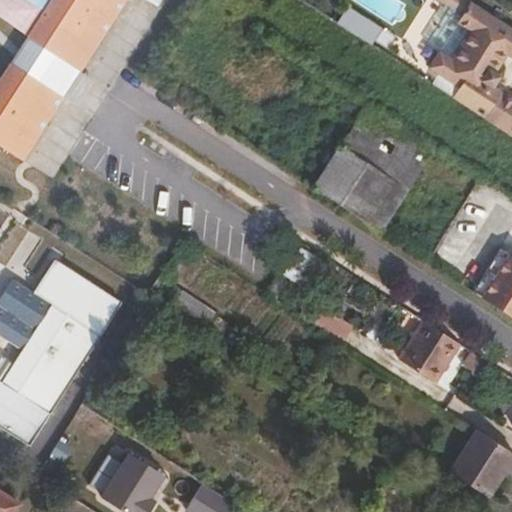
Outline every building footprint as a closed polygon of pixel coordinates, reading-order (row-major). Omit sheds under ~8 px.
[(16,58),(70,93),(92,58),(97,50),(20,0),(0,0),(0,23),(27,40),(16,58)] [(20,0),(97,50),(128,0),(144,0),(157,8),(161,0),(20,0)] [(511,30),(463,0),(435,0),(450,10),(431,45),(440,50),(430,66),(491,107),(485,119),(511,136),(511,98),(493,87),(500,74),(496,72),(488,67),(501,48),(507,52),(511,55),(511,30)] [(336,24),(370,47),(382,30),(347,7),(336,24)] [(507,52),(501,48),(488,67),(496,72),(507,52)] [(0,125),(36,148),(70,93),(16,58),(0,83),(0,125)] [(433,150),(366,106),(313,189),(381,233),(433,150)] [(36,148),(0,125),(0,150),(25,166),(36,148)] [(511,254),(511,253),(504,249),(473,293),(482,300),(511,254)] [(511,319),(511,254),(482,300),(511,319)] [(0,429),(30,447),(65,390),(118,305),(53,263),(33,295),(11,284),(0,301),(0,332),(25,348),(19,361),(15,367),(3,387),(0,385),(0,429)] [(212,314),(180,294),(170,310),(203,331),(212,314)] [(344,341),(352,326),(316,309),(309,324),(344,341)] [(461,344),(424,321),(399,359),(435,384),(461,344)] [(482,358),(471,351),(463,365),(473,373),(482,358)] [(15,367),(0,358),(0,385),(3,387),(15,367)] [(511,463),(511,452),(480,432),(453,475),(490,498),(511,463)] [(142,511),(165,477),(123,451),(96,494),(125,511),(142,511)] [(223,511),(230,502),(200,483),(182,510),(185,511),(223,511)]
